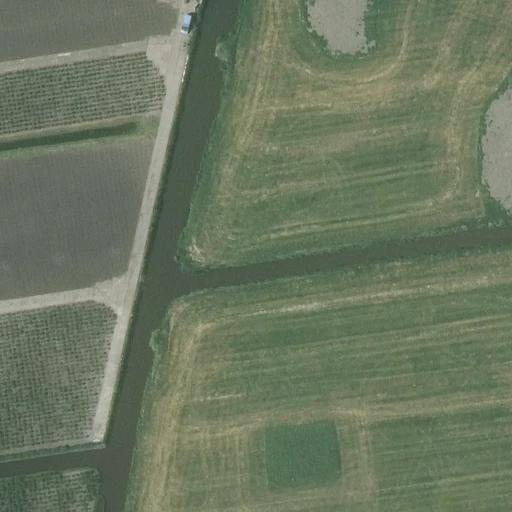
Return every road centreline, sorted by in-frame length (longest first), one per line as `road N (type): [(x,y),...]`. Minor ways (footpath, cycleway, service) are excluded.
road 1 (track): [(191,0),(99,429)]
road 2 (track): [(0,70),(150,47),(181,53)]
road 3 (track): [(127,292),(0,311)]
